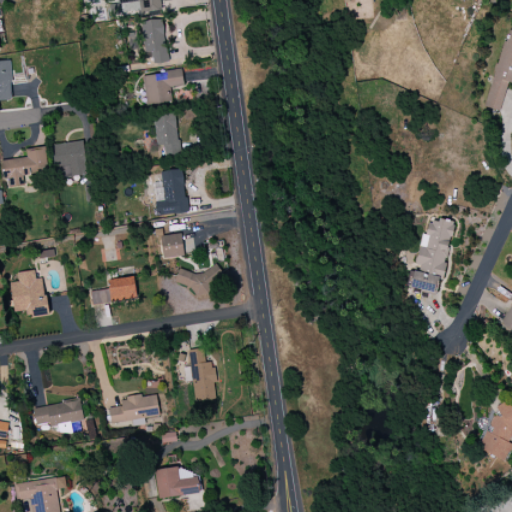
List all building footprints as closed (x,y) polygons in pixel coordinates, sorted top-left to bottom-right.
[(158,11),(157,0),(117,0),(118,4),(139,2),(140,13),(158,11)] [(141,22),(145,53),(152,53),(154,65),(168,63),(162,19),(141,22)] [(486,108),(500,111),(507,82),(511,83),(511,31),(505,30),(486,108)] [(0,101),(12,101),(10,61),(0,61),(0,101)] [(172,102),(170,87),(183,86),(182,71),(143,75),(146,105),(172,102)] [(176,113),(154,115),(156,146),(162,145),(163,157),(178,156),(176,113)] [(53,145),(56,178),(86,175),(83,142),(53,145)] [(26,158),(1,160),(3,179),(9,178),(9,188),(25,186),(25,178),(48,176),(45,147),(25,149),(26,158)] [(186,214),(184,170),(160,171),(161,183),(154,183),(156,215),(186,214)] [(410,288),(436,293),(439,280),(441,280),(454,222),(438,219),(437,223),(426,221),(416,268),(414,268),(410,288)] [(160,236),(162,258),(183,257),(181,234),(160,236)] [(174,284),(212,298),(222,272),(209,267),(206,278),(180,268),(174,284)] [(10,283),(14,312),(27,310),(28,318),(48,315),(43,278),(35,279),(34,270),(17,273),(18,282),(10,283)] [(108,280),(109,289),(90,292),(92,305),(137,298),(133,276),(108,280)] [(511,306),(503,307),(505,329),(511,328),(511,306)] [(194,402),(216,400),(212,362),(205,363),(204,349),(188,350),(190,365),(184,366),(185,383),(192,382),(194,402)] [(157,395),(121,399),(121,407),(109,408),(111,427),(144,423),(144,418),(159,416),(157,395)] [(33,408),(36,426),(49,424),(49,426),(83,421),(80,401),(33,408)] [(504,461),(511,441),(511,405),(502,401),(497,413),(496,413),(488,432),(485,430),(478,450),(504,461)] [(82,440),(95,440),(94,421),(81,421),(82,440)] [(0,438),(6,439),(8,423),(0,422),(0,438)] [(158,499),(200,494),(198,477),(192,477),(190,467),(155,471),(158,499)] [(31,511),(57,511),(58,511),(61,511),(57,490),(67,488),(65,477),(14,484),(16,501),(30,499),(31,511)]
